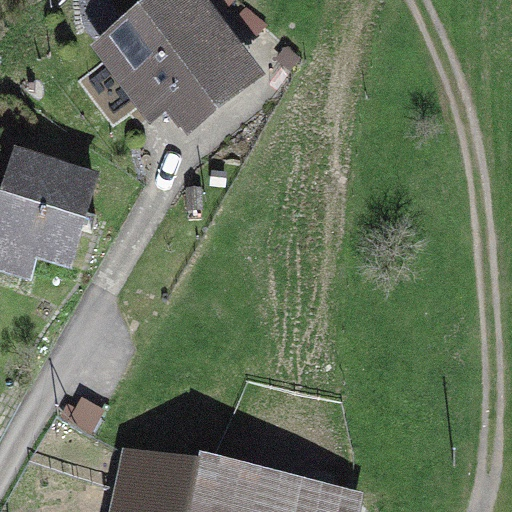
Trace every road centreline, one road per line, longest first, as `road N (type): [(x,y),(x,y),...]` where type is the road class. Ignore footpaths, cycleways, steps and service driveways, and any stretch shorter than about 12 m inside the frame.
road 1 (track): [(411,0),(468,130),(494,409),(478,511)]
road 2 (residential): [(176,184),(1,511)]
